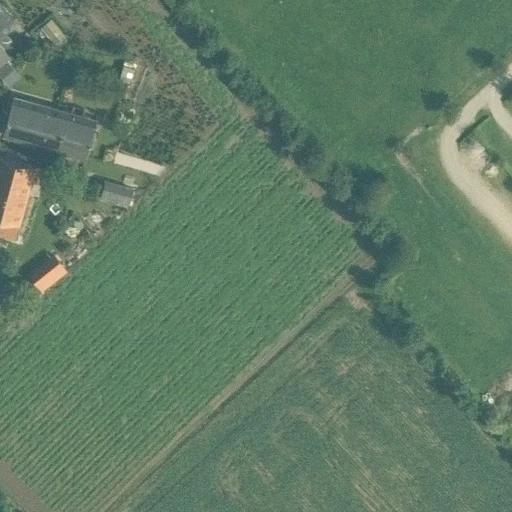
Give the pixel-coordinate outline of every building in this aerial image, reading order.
[(51,18),(40,27),(57,47),(68,38),(51,18)] [(6,58),(0,63),(0,75),(7,84),(20,74),(6,58)] [(3,133),(22,138),(30,141),(31,141),(30,145),(35,146),(36,142),(87,156),(97,118),(14,94),(3,133)] [(46,167),(16,159),(0,154),(0,233),(15,238),(28,191),(32,179),(42,182),(46,167)] [(128,201),(129,181),(101,179),(100,199),(128,201)]
